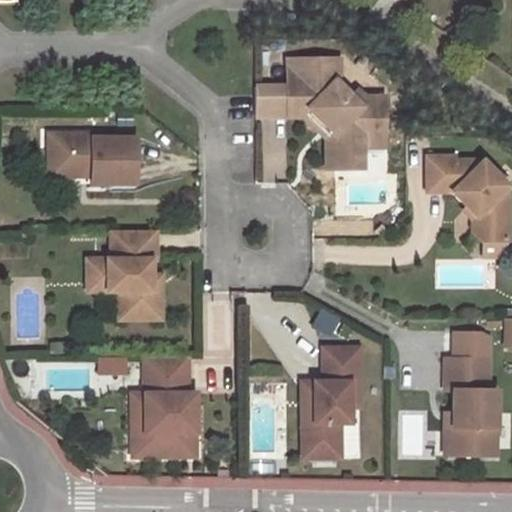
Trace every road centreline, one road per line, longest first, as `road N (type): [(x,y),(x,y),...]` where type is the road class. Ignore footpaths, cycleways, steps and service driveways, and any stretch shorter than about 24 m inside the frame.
road 1 (unclassified): [(511,504),(43,498)]
road 2 (residential): [(511,115),(329,1),(314,0)]
road 3 (residential): [(221,206),(222,258),(241,273),(279,266),(290,249),(286,223),(251,205)]
road 4 (residential): [(149,47),(213,116),(221,206)]
road 5 (residential): [(0,49),(149,47)]
